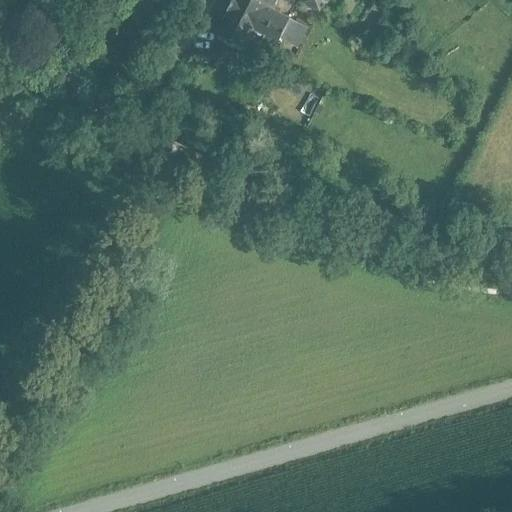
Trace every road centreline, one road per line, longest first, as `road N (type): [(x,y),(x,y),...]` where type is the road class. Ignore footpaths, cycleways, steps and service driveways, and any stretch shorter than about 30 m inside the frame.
road 1 (unclassified): [(78,511),(511,385)]
road 2 (track): [(511,281),(325,230),(190,170)]
road 3 (track): [(190,170),(0,443)]
road 4 (track): [(190,170),(0,64)]
